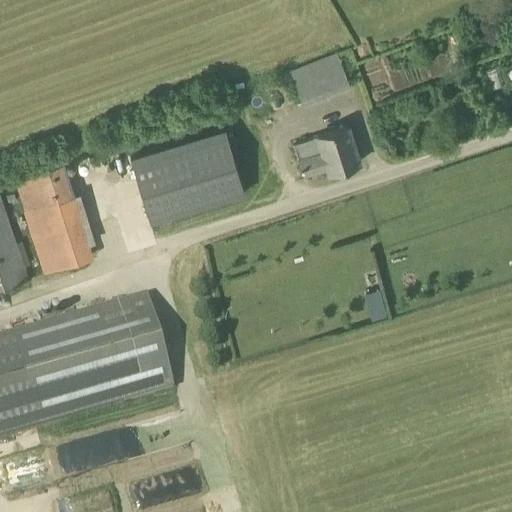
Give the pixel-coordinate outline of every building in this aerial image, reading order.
[(303,103),(331,92),(350,85),(338,53),(290,71),(303,103)] [(348,125),(294,143),(303,174),(327,167),(329,172),(359,162),(348,125)] [(245,192),(225,127),(130,156),(150,221),(245,192)] [(85,260),(79,241),(65,196),(73,194),(63,162),(16,177),(46,272),(85,260)] [(0,287),(27,278),(21,259),(0,196),(0,287)] [(147,296),(0,338),(0,438),(174,388),(147,296)]
